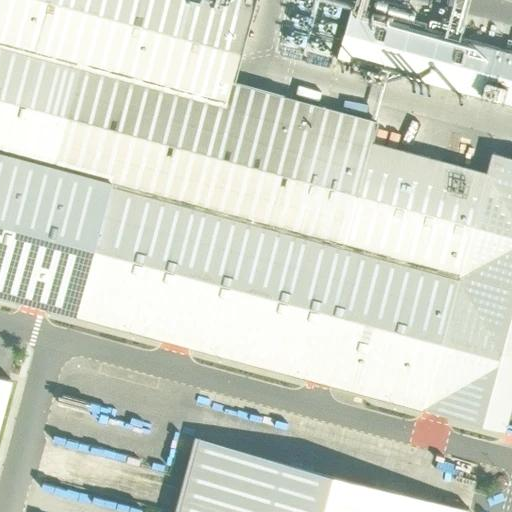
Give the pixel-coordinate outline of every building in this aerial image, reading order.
[(254,0),(0,0),(0,151),(110,181),(73,315),(422,409),(486,172),(372,141),(377,121),(232,82),(254,0)] [(511,52),(350,8),(337,56),(511,103),(511,52)] [(0,294),(73,315),(110,181),(0,151),(0,294)] [(486,172),(422,409),(504,431),(511,403),(511,156),(492,151),(486,172)] [(0,418),(10,382),(0,379),(0,418)] [(176,511),(464,511),(196,440),(176,511)]
